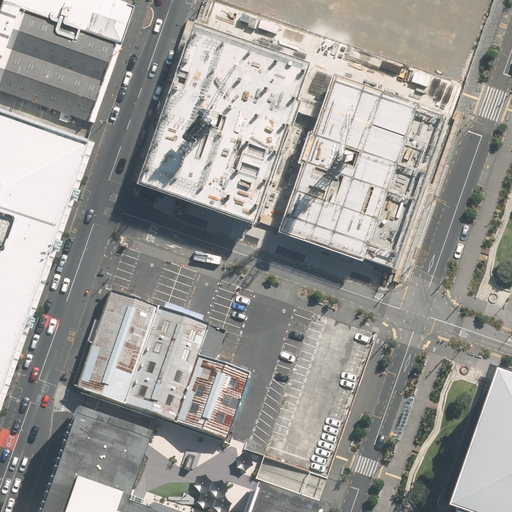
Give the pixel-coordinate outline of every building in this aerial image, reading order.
[(134,5),(119,0),(6,0),(6,1),(118,41),(121,42),(134,5)] [(328,0),(216,0),(209,21),(309,56),(328,0)] [(6,1),(0,18),(0,89),(90,121),(118,41),(6,1)] [(316,64),(201,23),(173,102),(145,181),(260,222),(269,225),(278,228),(340,250),(392,269),(420,190),(448,111),(334,70),(325,67),(316,64)] [(0,392),(89,140),(0,107),(0,392)] [(208,322),(108,289),(74,389),(152,415),(222,439),(244,375),(196,358),(208,322)] [(511,511),(511,381),(497,376),(451,511),(453,511),(511,511)] [(411,395),(406,393),(392,432),(398,434),(411,395)] [(149,434),(72,409),(37,511),(317,511),(320,507),(254,485),(244,511),(162,511),(150,508),(147,511),(144,511),(125,505),(149,434)]
